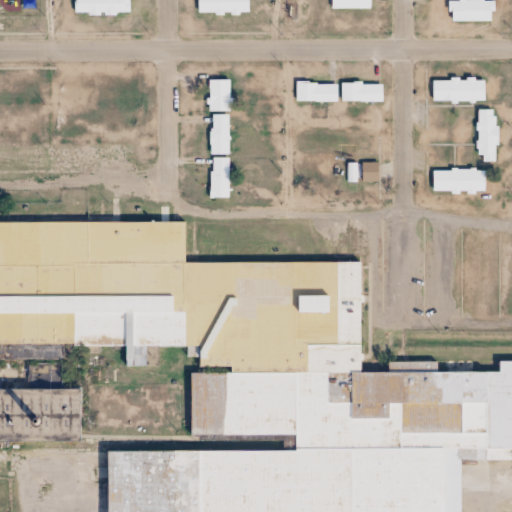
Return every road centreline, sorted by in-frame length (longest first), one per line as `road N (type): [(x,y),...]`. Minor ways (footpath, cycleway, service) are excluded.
road 1 (residential): [(511,49),(0,52)]
road 2 (residential): [(409,212),(405,0)]
road 3 (residential): [(171,198),(168,0)]
